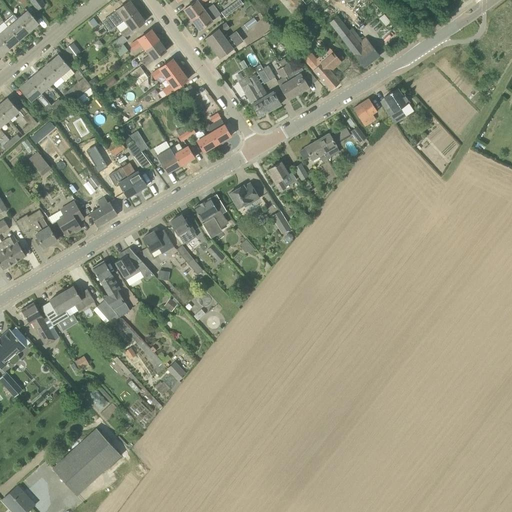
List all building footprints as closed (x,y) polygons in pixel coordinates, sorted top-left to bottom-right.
[(30,0),(38,10),(46,4),(42,0),(30,0)] [(109,16),(112,21),(116,26),(124,20),(137,11),(129,0),(109,16)] [(195,0),(184,9),(192,19),(204,10),(200,5),(206,0),(195,0)] [(238,7),(235,2),(221,12),(225,17),(238,7)] [(199,30),(220,14),(216,9),(213,4),(204,10),(192,19),(199,30)] [(244,12),(248,17),(255,12),(250,7),(244,12)] [(18,19),(29,32),(39,23),(28,10),(18,19)] [(120,32),(124,37),(145,22),(137,11),(124,20),(128,26),(120,32)] [(8,27),(19,40),(29,32),(18,19),(14,15),(5,23),(8,27)] [(348,30),(338,15),(329,22),(354,54),(364,67),(379,55),(366,38),(362,40),(352,27),(348,30)] [(254,17),(244,25),(248,30),(257,22),(254,17)] [(226,23),(218,28),(205,38),(213,48),(226,38),(222,33),(230,27),(226,23)] [(19,40),(8,27),(0,33),(0,36),(10,48),(19,40)] [(158,40),(151,30),(130,45),(134,50),(142,44),(146,50),(158,40)] [(278,34),(275,30),(265,36),(267,40),(278,34)] [(0,56),(9,48),(10,48),(0,36),(0,56)] [(226,38),(213,48),(220,58),(241,43),(237,38),(230,44),(226,38)] [(119,40),(111,46),(114,51),(115,50),(123,44),(125,43),(121,39),(119,40)] [(158,40),(146,50),(149,55),(141,61),(145,66),(166,51),(158,40)] [(72,47),(67,51),(71,57),(76,53),(72,47)] [(329,69),(339,60),(333,52),(320,64),(310,53),(303,59),(331,90),(340,82),(329,69)] [(60,76),(70,68),(59,54),(49,63),(60,76)] [(279,61),(283,67),(298,93),(309,87),(301,73),(295,77),(292,72),(293,72),(284,58),(279,61)] [(163,73),(167,79),(180,69),(172,59),(151,74),(155,79),(163,73)] [(39,71),(50,85),(60,76),(49,63),(39,71)] [(263,68),(261,64),(255,68),(264,84),(270,80),(263,68)] [(268,65),(263,68),(270,80),(275,77),(268,65)] [(130,74),(135,80),(144,73),(140,67),(130,74)] [(278,70),(280,73),(282,77),(277,81),(288,100),(298,93),(283,67),(278,70)] [(167,95),(187,80),(180,69),(167,79),(171,84),(163,90),(167,95)] [(41,93),(50,85),(39,71),(29,79),(41,93)] [(117,82),(112,75),(104,81),(109,88),(117,82)] [(239,81),(238,82),(259,117),(268,111),(255,89),(247,76),(244,78),(239,81)] [(71,88),(74,92),(78,97),(91,86),(84,77),(71,88)] [(95,78),(89,82),(93,88),(99,84),(95,78)] [(29,79),(19,88),(31,101),(36,97),(46,109),(44,111),(47,115),(54,109),(51,105),(41,93),(29,79)] [(185,88),(188,95),(194,92),(190,85),(185,88)] [(255,89),(268,111),(281,104),(273,91),(266,95),(261,86),(255,89)] [(67,98),(74,92),(71,88),(64,94),(67,98)] [(385,96),(384,97),(385,97),(385,98),(390,105),(390,106),(386,109),(388,112),(391,117),(395,123),(403,118),(406,116),(401,108),(409,102),(408,102),(403,94),(401,96),(397,89),(392,92),(391,91),(389,93),(390,93),(389,94),(390,94),(385,97),(385,96)] [(0,103),(0,108),(10,119),(19,111),(8,97),(0,103)] [(353,108),(365,125),(374,119),(371,114),(376,110),(369,98),(353,108)] [(58,99),(51,105),(54,109),(62,103),(58,99)] [(0,127),(10,119),(0,108),(0,127)] [(38,123),(28,112),(23,117),(29,124),(22,129),(26,133),(38,123)] [(221,118),(217,113),(210,117),(213,122),(221,118)] [(182,127),(188,137),(192,135),(196,133),(192,127),(191,128),(186,119),(180,123),(182,127)] [(211,133),(217,144),(231,135),(225,125),(211,133)] [(357,126),(350,131),(360,143),(367,138),(357,126)] [(181,141),(188,137),(182,127),(176,130),(179,135),(178,136),(181,141)] [(319,139),(317,140),(328,159),(340,152),(336,145),(334,142),(349,134),(345,128),(331,136),(329,133),(319,139)] [(211,133),(205,136),(197,141),(203,152),(217,144),(211,133)] [(10,140),(13,144),(20,138),(17,134),(10,140)] [(140,135),(133,140),(141,151),(148,147),(140,135)] [(107,145),(115,156),(125,148),(117,138),(107,145)] [(10,140),(2,146),(6,150),(13,144),(10,140)] [(328,159),(317,140),(305,147),(305,148),(299,151),(304,159),(309,156),(311,160),(319,155),(323,162),(328,159)] [(188,146),(174,155),(181,165),(195,157),(188,146)] [(157,155),(161,163),(160,163),(167,173),(181,165),(174,155),(170,147),(157,155)] [(52,168),(46,161),(38,151),(29,159),(43,175),(52,168)] [(98,151),(90,156),(95,165),(93,166),(97,173),(108,166),(98,151)] [(141,151),(134,156),(138,162),(146,158),(141,151)] [(296,180),(292,172),(288,174),(281,162),(269,169),(272,174),(270,175),(280,192),(286,188),(285,186),(296,180)] [(301,163),(293,167),(301,180),(309,176),(301,163)] [(137,191),(147,185),(138,171),(134,174),(128,164),(122,167),(137,191)] [(119,184),(127,197),(137,191),(122,167),(109,175),(115,186),(119,184)] [(93,175),(88,179),(94,188),(100,184),(93,175)] [(238,188),(229,193),(232,199),(234,202),(239,209),(243,206),(244,207),(259,198),(255,191),(250,183),(245,186),(244,184),(238,188)] [(101,207),(90,213),(97,227),(98,227),(98,226),(117,214),(110,202),(108,203),(105,197),(98,202),(101,207)] [(210,198),(194,207),(203,220),(204,220),(205,222),(202,223),(209,235),(212,233),(220,228),(219,226),(228,221),(221,209),(218,211),(210,198)] [(77,222),(84,218),(74,201),(61,209),(65,216),(58,220),(66,235),(80,227),(77,222)] [(44,248),(57,240),(44,218),(44,217),(40,209),(28,216),(27,215),(16,221),(23,234),(30,230),(28,227),(37,222),(42,230),(36,234),(44,248)] [(272,216),(283,234),(290,230),(279,211),(272,216)] [(293,218),(289,222),(298,230),(308,218),(302,212),(295,220),(293,218)] [(182,215),(170,222),(177,234),(183,244),(197,236),(194,231),(187,218),(185,220),(182,215)] [(0,234),(10,229),(4,219),(0,221),(0,234)] [(154,231),(143,238),(151,251),(154,257),(162,252),(162,253),(173,246),(164,230),(156,235),(154,231)] [(13,235),(2,241),(14,262),(26,255),(13,235)] [(239,244),(245,252),(252,246),(246,239),(239,244)] [(14,262),(2,241),(0,242),(0,264),(3,269),(14,262)] [(182,245),(177,249),(187,261),(181,266),(189,274),(194,270),(198,274),(202,269),(199,266),(182,245)] [(208,249),(220,262),(225,258),(213,245),(208,249)] [(122,258),(115,262),(118,267),(126,280),(137,273),(140,271),(143,277),(144,279),(147,279),(154,275),(142,261),(139,258),(130,248),(120,254),(122,258)] [(104,261),(97,265),(92,268),(109,296),(104,299),(105,299),(113,310),(125,302),(110,276),(112,275),(104,261)] [(158,271),(157,279),(168,280),(169,273),(158,271)] [(73,286),(62,293),(71,307),(75,304),(78,310),(79,310),(94,301),(88,291),(79,297),(73,286)] [(62,293),(50,300),(56,310),(47,316),(53,325),(69,316),(74,313),(62,293)] [(238,297),(234,300),(239,306),(243,303),(238,297)] [(170,298),(164,305),(171,311),(177,303),(170,298)] [(118,316),(113,310),(105,299),(97,306),(112,324),(114,322),(121,331),(122,330),(147,355),(146,357),(156,368),(154,370),(159,375),(167,368),(162,362),(118,316)] [(33,303),(22,310),(29,324),(32,322),(41,337),(45,344),(54,339),(50,332),(41,317),(33,303)] [(47,317),(43,319),(49,329),(55,339),(59,336),(53,325),(47,317)] [(0,368),(0,369),(9,361),(10,363),(12,364),(14,363),(18,360),(19,358),(18,355),(17,354),(25,347),(9,328),(9,329),(0,337),(0,336),(0,368)] [(104,344),(101,351),(115,357),(113,359),(159,409),(162,406),(116,356),(121,353),(118,350),(104,344)] [(131,347),(124,351),(129,359),(136,355),(131,347)] [(88,363),(83,355),(74,361),(80,371),(85,368),(83,366),(88,363)] [(169,356),(162,362),(167,368),(174,362),(169,356)] [(73,363),(70,365),(75,374),(79,372),(73,363)] [(185,373),(175,363),(168,369),(178,380),(185,373)] [(0,376),(0,381),(13,397),(21,390),(5,372),(0,376)] [(139,389),(131,380),(128,383),(136,392),(139,389)] [(160,381),(154,387),(162,395),(170,388),(164,381),(162,383),(160,381)] [(180,383),(178,381),(171,390),(174,392),(180,383)] [(74,493),(118,453),(94,427),(50,467),(74,493)] [(13,511),(26,511),(32,507),(21,495),(23,492),(17,486),(2,500),(13,511)]
